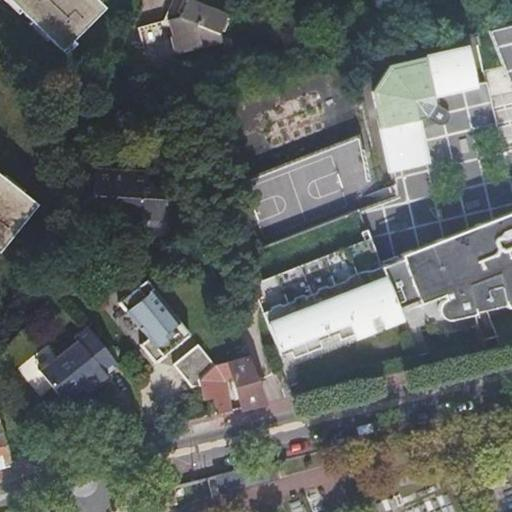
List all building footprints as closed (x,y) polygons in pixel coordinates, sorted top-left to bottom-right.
[(100,6),(93,0),(7,0),(59,49),(63,45),(67,49),(74,41),(70,37),(100,6)] [(177,0),(170,20),(164,21),(140,27),(153,75),(178,69),(174,54),(221,42),(219,33),(227,15),(189,0),(177,0)] [(177,0),(172,0),(164,21),(170,20),(177,0)] [(511,20),(497,23),(511,109),(511,20)] [(372,92),(390,172),(427,164),(418,121),(426,118),(436,125),(438,125),(441,125),(443,125),(444,124),(446,123),(447,121),(448,119),(449,117),(448,114),(447,111),(446,110),(435,103),(433,95),(478,85),(469,48),(389,66),(372,92)] [(359,141),(245,175),(259,221),(296,210),(300,221),(344,209),(339,194),(372,185),(359,141)] [(83,202),(81,203),(101,227),(101,226),(101,225),(102,224),(127,223),(127,218),(139,217),(139,223),(160,223),(160,195),(140,173),(90,173),(91,195),(91,196),(83,203),(83,202)] [(0,178),(0,245),(33,204),(0,178)] [(363,240),(251,284),(279,355),(289,351),(292,358),(320,347),(317,340),(336,333),(338,340),(352,334),(353,337),(373,329),(363,306),(372,303),(381,326),(401,318),(397,307),(416,300),(418,304),(443,294),(444,299),(442,300),(441,301),(440,302),(439,304),(438,305),(438,307),(438,308),(438,310),(438,312),(438,314),(439,316),(440,317),(442,318),(444,319),(446,320),(448,320),(451,320),(454,319),(475,314),(475,312),(506,305),(506,307),(511,305),(511,211),(400,255),(401,258),(381,266),(366,230),(360,233),(363,240)] [(188,335),(144,280),(116,302),(146,339),(138,345),(153,363),(188,335)] [(117,365),(85,326),(72,337),(75,341),(38,371),(60,398),(67,392),(71,396),(82,387),(87,392),(106,377),(105,375),(117,365)] [(246,358),(213,366),(196,382),(197,383),(201,398),(203,402),(213,400),(217,415),(231,412),(224,382),(232,379),(242,409),(265,404),(246,358)] [(201,398),(197,383),(164,391),(168,407),(201,398)] [(0,466),(9,465),(0,426),(0,466)] [(240,471),(245,486),(277,478),(273,463),(240,471)] [(240,471),(216,477),(219,492),(245,486),(240,471)] [(136,511),(146,511),(152,511),(175,505),(171,488),(139,495),(139,501),(138,507),(136,511)]
